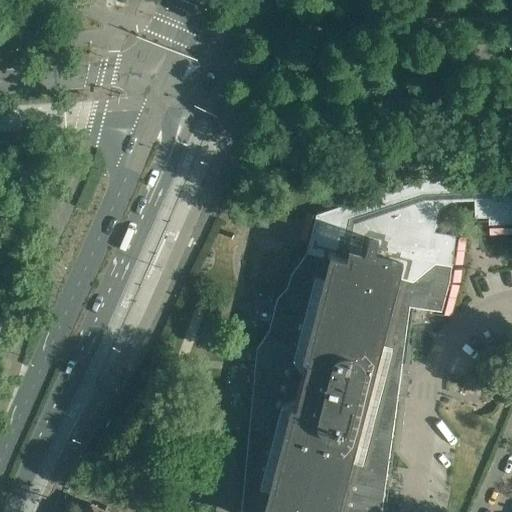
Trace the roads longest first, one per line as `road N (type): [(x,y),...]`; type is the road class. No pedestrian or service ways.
road 1 (primary): [(18,511),(198,106)]
road 2 (primary): [(151,111),(0,463)]
road 3 (residential): [(405,511),(424,397),(446,336),(490,300),(511,301)]
road 4 (primary): [(163,69),(0,81)]
road 5 (primary): [(0,119),(151,111)]
